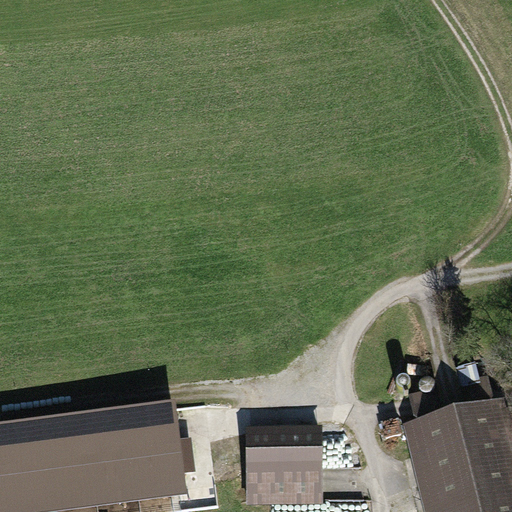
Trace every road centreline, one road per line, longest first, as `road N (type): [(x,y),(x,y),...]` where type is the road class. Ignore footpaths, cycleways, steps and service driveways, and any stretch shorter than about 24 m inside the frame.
road 1 (track): [(0,411),(209,390),(310,389),(345,379)]
road 2 (track): [(511,194),(503,231),(367,314),(345,352),(345,379)]
road 3 (track): [(438,0),(496,77),(511,124)]
